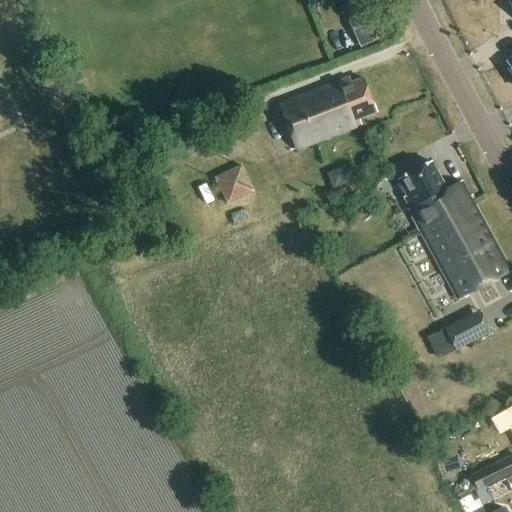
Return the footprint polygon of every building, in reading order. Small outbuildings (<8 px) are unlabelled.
[(362,45),(384,37),(373,9),(351,17),(362,45)] [(94,50),(103,46),(99,35),(90,39),(92,44),(88,45),(90,52),(95,50),(94,50)] [(279,105),(297,150),(361,125),(359,120),(377,113),(363,79),(351,84),(348,78),(279,105)] [(244,163),(217,174),(228,201),(256,190),(244,163)] [(408,212),(420,233),(474,205),(461,182),(446,191),(432,164),(399,182),(407,198),(405,200),(411,211),(408,212)] [(330,171),(335,185),(351,179),(347,165),(330,171)] [(474,205),(420,233),(457,302),(510,273),(474,205)] [(446,331),(457,352),(491,334),(485,323),(464,335),(458,324),(446,331)] [(511,457),(471,476),(477,491),(511,474),(511,457)] [(511,477),(487,489),(493,502),(511,492),(511,477)]
